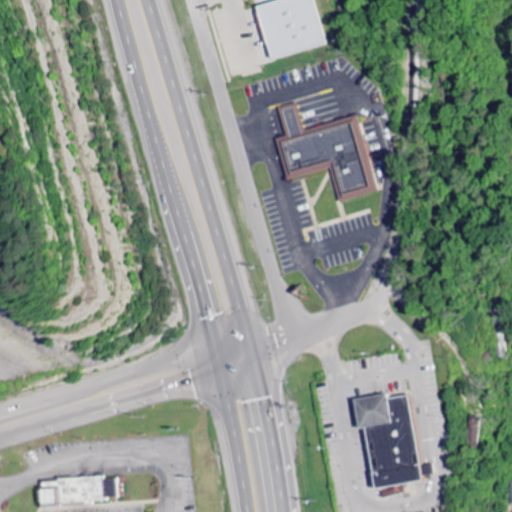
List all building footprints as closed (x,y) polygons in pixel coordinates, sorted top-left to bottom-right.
[(262,7),(284,0),(316,0),(330,43),(277,59),(262,7)] [(377,194),(358,118),(303,132),(296,104),(279,108),(288,141),(278,143),(287,180),(332,169),(340,203),(377,194)] [(382,486),(370,425),(366,426),(360,397),(392,391),(393,396),(413,392),(426,463),(428,474),(429,478),(382,486)] [(470,449),(480,449),(481,422),(470,421),(470,449)] [(426,463),(437,462),(439,472),(428,474),(426,463)] [(40,505),(116,502),(115,478),(39,482),(40,505)]
